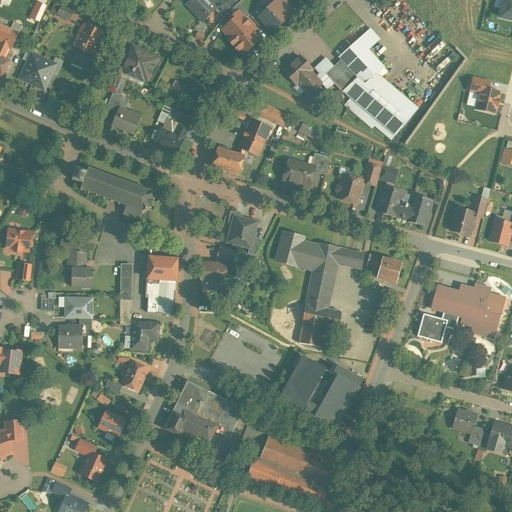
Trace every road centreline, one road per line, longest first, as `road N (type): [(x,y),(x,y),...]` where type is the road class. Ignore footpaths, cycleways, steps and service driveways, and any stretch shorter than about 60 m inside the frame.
road 1 (residential): [(386,371),(359,437),(336,449),(179,356)]
road 2 (residential): [(429,247),(190,181)]
road 3 (residential): [(190,181),(0,97)]
road 4 (residential): [(190,181),(179,356)]
road 5 (residential): [(179,356),(107,511)]
road 6 (residential): [(429,247),(386,371)]
road 7 (residential): [(386,371),(511,410)]
road 8 (residential): [(333,0),(243,81)]
